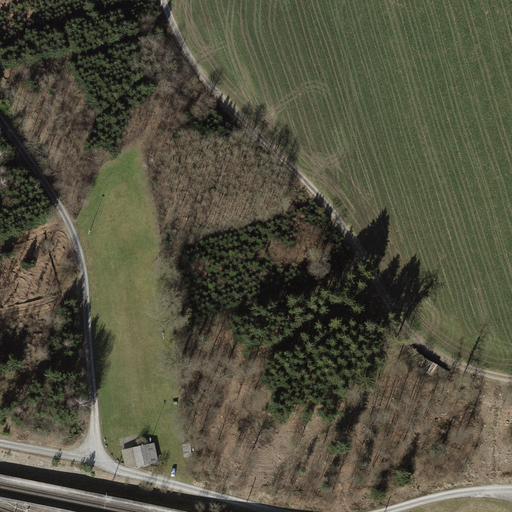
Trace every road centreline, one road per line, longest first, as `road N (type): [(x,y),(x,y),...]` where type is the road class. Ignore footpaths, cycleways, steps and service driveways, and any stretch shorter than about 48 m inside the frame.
road 1 (track): [(511,379),(442,357),(399,320),(322,198),(201,73),(163,0)]
road 2 (track): [(0,118),(64,213),(78,248),(94,462)]
road 3 (track): [(275,511),(94,462)]
road 4 (track): [(511,489),(448,494),(384,511)]
